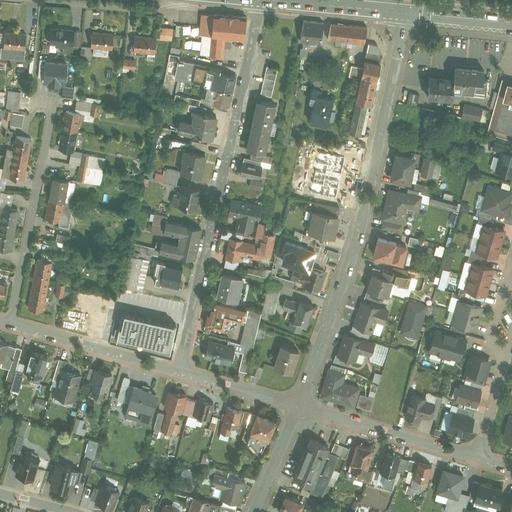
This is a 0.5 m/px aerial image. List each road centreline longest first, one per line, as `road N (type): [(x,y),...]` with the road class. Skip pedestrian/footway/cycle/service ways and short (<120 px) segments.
road 1 (residential): [(299,407),(358,232),(404,12)]
road 2 (residential): [(179,371),(259,0)]
road 3 (residential): [(11,323),(44,106)]
road 4 (residential): [(299,407),(478,457)]
road 5 (residential): [(11,323),(179,371)]
road 6 (secondary): [(404,12),(263,0)]
road 7 (residential): [(179,371),(299,407)]
